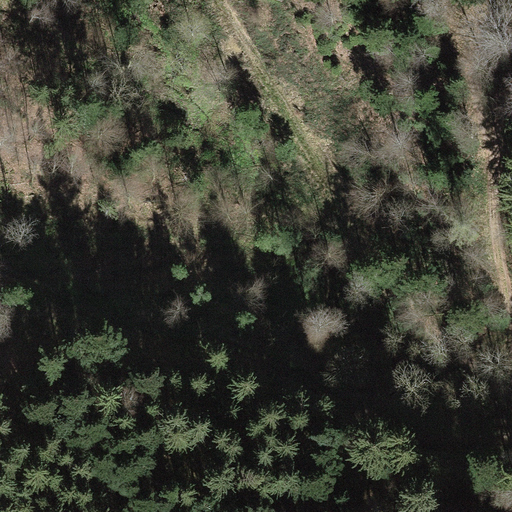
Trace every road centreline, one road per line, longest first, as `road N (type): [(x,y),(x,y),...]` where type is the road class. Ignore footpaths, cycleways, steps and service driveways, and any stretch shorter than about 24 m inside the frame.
road 1 (track): [(0,266),(111,314),(274,360),(435,441),(475,447),(511,432)]
road 2 (track): [(511,393),(401,300),(218,0)]
road 3 (track): [(511,311),(492,161),(511,92)]
road 4 (track): [(7,0),(84,60),(184,114)]
road 5 (track): [(132,511),(0,384)]
road 6 (track): [(492,161),(477,64),(511,8)]
